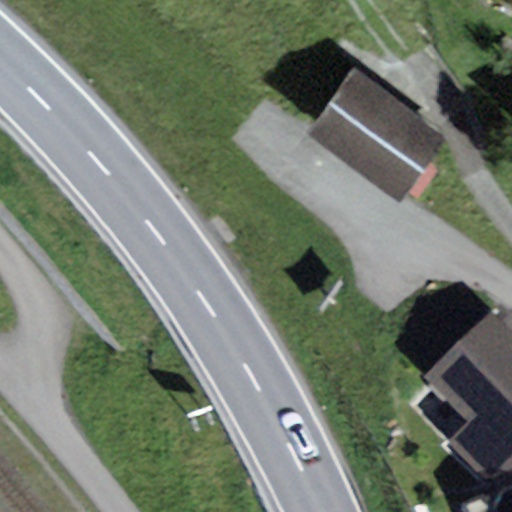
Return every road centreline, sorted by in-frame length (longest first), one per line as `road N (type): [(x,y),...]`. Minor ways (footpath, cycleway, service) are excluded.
road 1 (primary): [(319,511),(247,364),(162,236),(0,66)]
road 2 (residential): [(511,287),(304,169)]
road 3 (residential): [(0,369),(117,511)]
